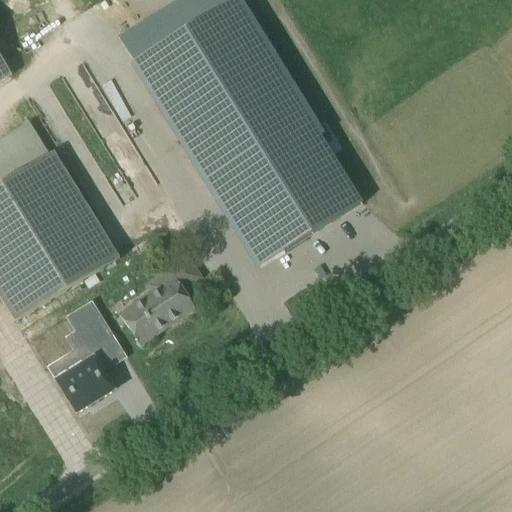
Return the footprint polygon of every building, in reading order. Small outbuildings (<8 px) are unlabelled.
[(229,0),(164,0),(110,33),(209,196),(233,181),(274,249),(353,201),(229,0)] [(0,83),(12,77),(0,56),(0,83)] [(119,261),(53,155),(0,187),(0,300),(15,325),(119,261)] [(194,311),(168,272),(146,288),(151,296),(120,316),(140,347),(194,311)] [(91,305),(67,320),(75,334),(88,355),(112,339),(91,305)] [(61,375),(48,384),(70,416),(105,391),(83,359),(74,366),(71,362),(58,371),(61,375)]
